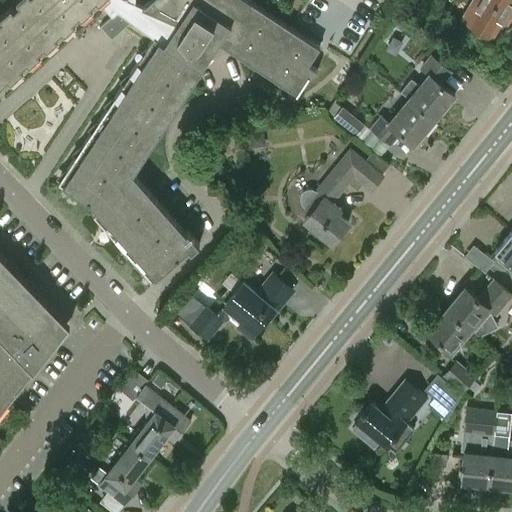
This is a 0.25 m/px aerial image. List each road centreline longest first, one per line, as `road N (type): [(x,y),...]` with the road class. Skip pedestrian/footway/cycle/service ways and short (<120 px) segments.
road 1 (secondary): [(511,122),(262,429)]
road 2 (residential): [(262,429),(171,358),(0,184)]
road 3 (residential): [(262,429),(366,511)]
